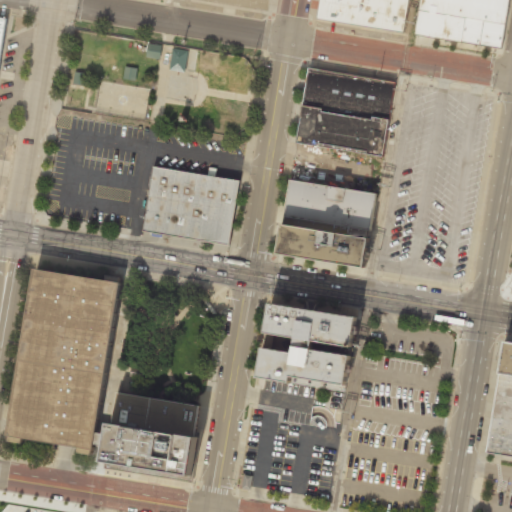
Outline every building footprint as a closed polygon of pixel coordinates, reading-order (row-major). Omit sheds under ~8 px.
[(320,0),(317,20),(404,34),(409,0),(320,0)] [(510,0),(421,0),(415,36),(501,51),(510,0)] [(160,58),(161,44),(147,43),(146,57),(160,58)] [(185,72),(187,50),(172,48),(169,70),(185,72)] [(134,80),(137,69),(125,66),(122,78),(134,80)] [(308,68),(296,143),(382,157),(395,82),(308,68)] [(73,84),(85,85),(86,74),(74,73),(73,84)] [(227,244),(238,180),(154,167),(144,230),(227,244)] [(291,180),(285,216),(371,231),(377,194),(291,180)] [(285,225),(280,253),(366,267),(371,240),(285,225)] [(35,267),(7,434),(93,449),(122,282),(35,267)] [(272,302),(267,331),(265,347),(260,376),(292,381),(344,391),(346,384),(351,355),(353,346),(358,317),(272,302)] [(511,343),(504,342),(487,452),(511,456),(511,343)] [(199,404),(116,393),(106,464),(192,476),(197,437),(194,437),(199,404)]
